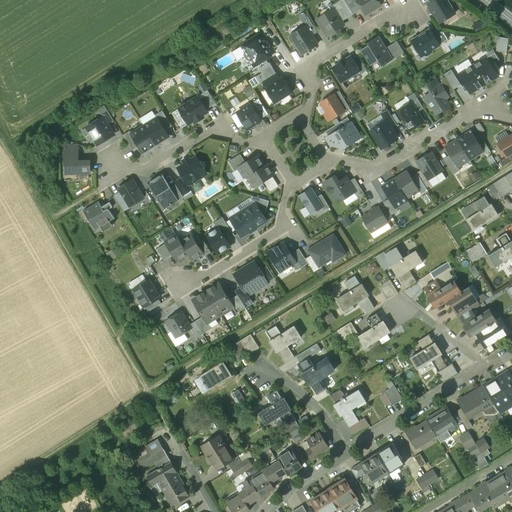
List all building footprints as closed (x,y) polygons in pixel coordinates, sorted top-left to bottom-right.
[(340,0),(332,6),(334,9),(341,21),(352,14),(344,0),(340,0)] [(344,0),(352,14),(361,9),(355,0),(344,0)] [(381,5),(377,0),(355,0),(361,9),(365,15),(381,5)] [(455,14),(445,0),(433,0),(428,4),(440,23),(455,14)] [(328,11),(325,10),(321,12),(321,15),(322,17),(316,20),(326,36),(344,25),(341,21),(334,9),(329,13),(328,11)] [(317,32),(308,17),(302,21),(305,27),(306,26),(311,36),(317,32)] [(305,27),(290,36),(294,43),(293,45),(295,48),(298,48),(302,54),(317,45),(311,36),(306,26),(305,27)] [(432,33),(430,30),(426,32),(425,31),(418,36),(418,37),(411,41),(415,47),(414,50),(416,54),(419,54),(421,57),(424,55),(427,56),(431,53),(432,50),(440,46),(439,45),(432,33)] [(443,33),(439,32),(437,30),(432,33),(439,45),(447,40),(443,33)] [(497,35),(495,49),(506,50),(507,37),(497,35)] [(264,41),(262,42),(258,36),(242,46),(246,52),(245,56),(247,59),(251,60),(254,66),(267,59),(271,56),(267,50),(269,48),(269,46),(267,42),(264,41)] [(378,37),(368,43),(369,45),(362,50),(371,65),(378,61),(382,66),(392,60),(385,49),(378,37)] [(397,42),(385,49),(392,60),(404,53),(397,42)] [(495,53),(473,66),(484,85),(497,77),(497,76),(495,72),(499,69),(495,63),(499,60),(495,53)] [(367,71),(358,56),(352,60),(359,72),(361,74),(367,71)] [(350,57),(332,68),(342,83),(359,72),(352,60),(350,57)] [(264,65),(259,68),(263,74),(258,76),(262,82),(277,73),(270,62),(269,62),(264,65)] [(484,85),(473,66),(459,75),(465,85),(462,88),(465,93),(468,91),(470,94),(484,85)] [(461,85),(451,70),(444,75),(446,77),(453,90),(461,85)] [(277,73),(262,82),(265,88),(280,79),(277,73)] [(453,90),(446,77),(441,80),(442,82),(441,84),(441,85),(448,97),(455,93),(453,90)] [(280,79),(265,88),(275,103),(291,93),(282,78),(280,79)] [(431,93),(423,98),(431,110),(433,109),(436,115),(449,107),(446,101),(445,99),(448,97),(441,85),(438,86),(435,80),(426,85),(431,93)] [(348,107),(339,91),(334,95),(343,110),(348,107)] [(209,94),(199,100),(206,110),(216,104),(209,94)] [(423,109),(414,94),(407,98),(411,103),(417,113),(423,109)] [(334,95),(321,103),(327,113),(324,115),(328,121),(331,119),(332,120),(344,112),(343,110),(334,95)] [(198,97),(179,109),(189,124),(194,121),(195,123),(203,118),(202,116),(207,113),(206,110),(199,100),(198,97)] [(259,99),(251,104),(260,119),(268,114),(259,99)] [(411,103),(398,111),(410,131),(423,123),(417,113),(411,103)] [(260,119),(251,104),(237,113),(246,127),(250,128),(261,121),(260,119)] [(107,110),(101,114),(103,117),(108,124),(114,120),(107,110)] [(396,125),(387,110),(380,114),(386,122),(390,129),(396,125)] [(172,126),(163,111),(155,115),(157,118),(165,130),(172,126)] [(103,117),(87,127),(98,145),(114,135),(108,124),(103,117)] [(157,118),(144,126),(156,144),(169,136),(165,130),(157,118)] [(341,122),(326,131),(329,136),(344,127),(341,122)] [(386,122),(371,132),(381,149),(397,139),(390,129),(386,122)] [(329,136),(326,139),(330,146),(343,149),(352,143),(350,141),(359,135),(351,123),(344,127),(329,136)] [(156,144),(144,126),(132,133),(131,134),(139,147),(143,152),(156,144)] [(132,133),(130,131),(123,135),(132,151),(139,147),(131,134),(132,133)] [(474,138),(471,132),(457,140),(469,160),(475,156),(483,151),(481,149),(474,138)] [(486,146),(479,135),(474,138),(481,149),(486,146)] [(511,135),(498,144),(507,157),(511,153),(511,135)] [(469,160),(457,140),(445,148),(457,167),(469,160)] [(78,144),(65,145),(66,174),(76,173),(83,176),(84,173),(90,173),(89,158),(79,159),(78,144)] [(430,152),(416,161),(421,170),(428,181),(443,172),(430,152)] [(240,155),(229,162),(234,171),(239,168),(238,168),(245,163),(240,155)] [(245,163),(238,168),(239,168),(245,179),(247,177),(264,166),(258,156),(245,163)] [(196,157),(178,168),(184,178),(189,185),(206,174),(203,169),(205,168),(205,165),(204,162),(201,161),(199,163),(196,157)] [(264,166),(247,177),(254,187),(273,175),(267,164),(264,166)] [(421,170),(416,173),(426,188),(431,185),(428,181),(421,170)] [(407,171),(394,179),(406,199),(419,191),(411,178),(407,171)] [(417,174),(411,178),(419,191),(420,194),(426,190),(426,188),(417,174)] [(171,188),(162,175),(148,183),(164,208),(177,199),(171,188)] [(355,192),(346,179),(345,179),(339,183),(335,176),(324,183),(334,200),(340,196),(343,200),(344,199),(355,192)] [(511,191),(511,189),(504,177),(498,181),(507,195),(511,191)] [(184,178),(175,184),(176,185),(182,195),(191,188),(189,185),(184,178)] [(394,179),(382,187),(390,199),(396,208),(407,201),(406,199),(394,179)] [(144,198),(132,180),(118,189),(121,193),(130,207),(144,198)] [(507,195),(498,181),(493,184),(501,198),(507,195)] [(182,195),(176,185),(171,188),(177,199),(180,203),(185,200),(182,195)] [(316,198),(311,190),(300,196),(311,214),(321,208),(322,207),(316,198)] [(130,207),(121,193),(115,196),(123,211),(130,207)] [(321,195),(316,198),(322,207),(321,208),(324,211),(329,208),(321,195)] [(269,201),(252,196),(251,200),(255,205),(256,205),(263,216),(265,214),(269,201)] [(484,197),(474,203),(474,204),(461,212),(473,231),(498,215),(491,204),(489,205),(484,197)] [(396,208),(390,199),(383,203),(391,216),(391,215),(390,214),(397,210),(398,211),(396,208)] [(98,202),(84,211),(83,211),(95,231),(96,230),(95,230),(114,218),(114,219),(115,219),(109,209),(113,207),(110,202),(102,207),(99,201),(98,202)] [(244,210),(230,218),(238,231),(239,230),(243,237),(267,222),(263,216),(256,205),(255,205),(245,212),(244,210)] [(378,208),(362,218),(365,223),(364,224),(366,228),(369,228),(374,225),(376,229),(387,222),(378,208)] [(231,232),(222,218),(214,223),(217,228),(218,228),(224,237),(231,232)] [(218,228),(207,235),(219,254),(230,247),(224,237),(218,228)] [(197,244),(190,234),(180,241),(176,235),(165,242),(166,243),(173,254),(178,261),(188,255),(192,261),(202,254),(203,254),(197,244)] [(511,241),(511,242),(506,234),(495,240),(501,249),(487,257),(494,268),(508,260),(511,265),(511,241)] [(333,237),(310,251),(312,255),(319,266),(320,265),(332,258),(333,260),(343,254),(333,237)] [(210,252),(203,240),(197,244),(203,254),(202,254),(204,256),(210,252)] [(166,243),(157,249),(164,260),(173,254),(166,243)] [(284,243),(268,253),(280,272),(293,264),(295,262),(290,254),(289,251),(287,251),(285,248),(285,246),(284,243)] [(480,243),(466,252),(472,262),(486,254),(480,243)] [(308,264),(299,249),(290,254),(295,262),(293,264),(297,270),(308,264)] [(397,251),(387,257),(392,266),(391,267),(398,278),(399,277),(406,289),(416,283),(409,271),(422,263),(415,251),(402,259),(397,251)] [(387,257),(384,252),(375,257),(384,271),(391,267),(392,266),(387,257)] [(312,255),(305,259),(313,272),(321,268),(320,265),(319,266),(312,255)] [(254,262),(234,274),(242,288),(247,296),(248,296),(268,284),(267,282),(261,272),(254,262)] [(448,262),(430,274),(434,281),(453,270),(448,262)] [(274,278),(267,268),(261,272),(267,282),(274,278)] [(359,287),(354,278),(344,284),(350,293),(335,301),(344,316),(353,310),(351,307),(357,304),(364,315),(373,309),(366,298),(368,297),(361,285),(359,287)] [(160,297),(149,280),(133,290),(144,307),(145,307),(158,299),(160,297)] [(390,281),(379,288),(387,301),(398,294),(390,281)] [(440,290),(435,281),(425,287),(430,296),(429,297),(436,308),(447,302),(460,293),(453,282),(440,290)] [(229,301),(218,284),(206,292),(220,315),(233,308),(233,307),(229,301)] [(247,296),(242,288),(235,292),(237,296),(245,308),(246,308),(245,307),(252,303),(248,296),(247,296)] [(460,293),(447,302),(457,319),(460,318),(470,311),(478,306),(467,288),(460,293)] [(220,315),(206,292),(193,300),(203,316),(208,323),(220,315)] [(245,308),(237,296),(229,301),(233,307),(233,308),(236,314),(245,308)] [(158,299),(145,307),(148,312),(161,304),(158,299)] [(475,319),(470,311),(460,318),(472,337),(476,334),(495,322),(488,311),(475,319)] [(189,325),(181,312),(166,321),(176,338),(191,329),(189,325)] [(375,315),(365,321),(370,329),(357,338),(364,349),(389,334),(382,322),(380,323),(375,315)] [(203,316),(195,322),(203,334),(212,329),(208,323),(203,316)] [(495,322),(476,334),(484,348),(508,333),(499,319),(495,322)] [(195,322),(189,325),(191,329),(197,338),(203,334),(195,322)] [(349,324),(335,333),(342,344),(356,335),(349,324)] [(280,336),(275,328),(265,334),(270,342),(268,343),(275,354),(277,353),(284,365),(293,359),(286,348),(300,339),(293,328),(280,336)] [(249,335),(239,341),(246,353),(248,356),(258,349),(249,335)] [(435,343),(434,344),(429,337),(418,343),(423,351),(410,359),(417,370),(432,361),(439,373),(448,367),(447,367),(441,356),(442,355),(435,343)] [(239,341),(228,349),(235,360),(246,353),(239,341)] [(315,346),(295,358),(299,365),(308,360),(320,353),(315,346)] [(326,360),(313,368),(308,360),(299,365),(297,366),(303,375),(301,376),(309,388),(310,386),(316,395),(325,390),(319,381),(334,371),(326,360)] [(223,361),(208,370),(208,371),(200,376),(208,391),(231,376),(227,369),(228,369),(223,361)] [(452,364),(447,367),(448,367),(439,373),(445,382),(458,374),(452,364)] [(511,377),(509,374),(499,380),(497,378),(496,379),(507,396),(511,392),(511,377)] [(511,404),(507,396),(496,379),(490,383),(491,384),(484,389),(498,413),(499,415),(511,407),(511,404)] [(394,387),(383,393),(392,407),(403,400),(394,387)] [(498,413),(484,389),(473,395),(472,394),(462,400),(461,398),(456,401),(461,409),(467,420),(481,411),(485,417),(493,416),(498,413)] [(358,391),(345,399),(340,391),(330,397),(335,405),(333,406),(340,417),(342,416),(349,428),(358,422),(351,411),(365,402),(358,391)] [(281,400),(276,392),(266,398),(271,406),(258,415),(266,426),(280,417),(286,428),(287,429),(296,423),(289,412),(290,410),(283,399),(281,400)] [(445,407),(438,412),(439,414),(427,422),(436,437),(440,444),(451,437),(447,431),(457,425),(445,407)] [(467,420),(461,409),(456,412),(467,430),(472,427),(467,420)] [(436,437),(427,422),(413,430),(412,428),(405,433),(415,449),(436,437)] [(296,423),(287,429),(286,428),(282,431),(285,437),(299,429),(296,423)] [(328,449),(319,435),(308,442),(312,450),(316,456),(328,449)] [(469,435),(460,440),(466,449),(475,443),(469,435)] [(233,461),(221,440),(216,438),(213,440),(211,443),(212,445),(203,450),(207,455),(206,460),(209,464),(212,466),(215,465),(218,470),(227,464),(233,461)] [(158,440),(135,453),(137,457),(127,463),(133,475),(157,461),(167,455),(158,440)] [(484,440),(476,445),(481,453),(489,448),(484,440)] [(404,464),(393,445),(376,455),(388,474),(395,470),(395,469),(404,464)] [(481,453),(476,445),(467,450),(472,458),(481,453)] [(276,459),(270,449),(265,452),(271,462),(276,459)] [(291,450),(279,458),(278,457),(277,457),(279,461),(272,465),(272,466),(273,466),(279,476),(286,471),(288,475),(302,466),(291,449),(290,450),(291,450)] [(312,450),(307,452),(312,462),(318,459),(316,456),(312,450)] [(167,455),(157,461),(160,468),(171,461),(167,455)] [(388,474),(376,455),(360,464),(371,483),(381,477),(382,478),(388,474)] [(419,455),(414,458),(421,469),(426,465),(419,455)] [(233,461),(227,464),(230,469),(231,469),(240,464),(241,463),(238,458),(233,461)] [(241,463),(240,464),(244,471),(252,467),(247,460),(241,463)] [(191,496),(171,461),(160,468),(147,475),(153,486),(158,483),(159,482),(159,483),(161,482),(167,491),(163,493),(171,507),(191,496)] [(244,471),(240,464),(231,469),(236,476),(244,471)] [(273,466),(250,481),(255,487),(260,496),(273,488),(269,482),(279,476),(273,466)] [(433,470),(424,475),(430,484),(438,479),(433,470)] [(511,481),(506,472),(495,479),(495,477),(484,484),(483,482),(479,485),(481,488),(490,503),(493,507),(507,499),(506,498),(511,494),(511,481)] [(424,475),(416,480),(422,489),(430,484),(424,475)] [(247,488),(239,493),(240,495),(227,503),(232,511),(246,511),(249,510),(246,504),(255,498),(250,490),(255,487),(250,481),(249,479),(243,482),(247,488)] [(344,479),(327,490),(337,506),(341,511),(349,511),(360,505),(344,479)] [(260,496),(255,487),(250,490),(255,498),(256,499),(260,496)] [(490,503),(481,488),(470,494),(470,493),(459,499),(466,510),(466,509),(475,504),(478,510),(490,503)] [(337,506),(327,490),(311,500),(318,511),(332,511),(331,510),(337,506)] [(459,499),(458,498),(454,500),(461,511),(468,511),(466,509),(466,510),(459,499)] [(383,500),(373,506),(376,511),(382,511),(388,508),(383,500)] [(461,511),(454,500),(449,503),(450,505),(454,511),(461,511)]
